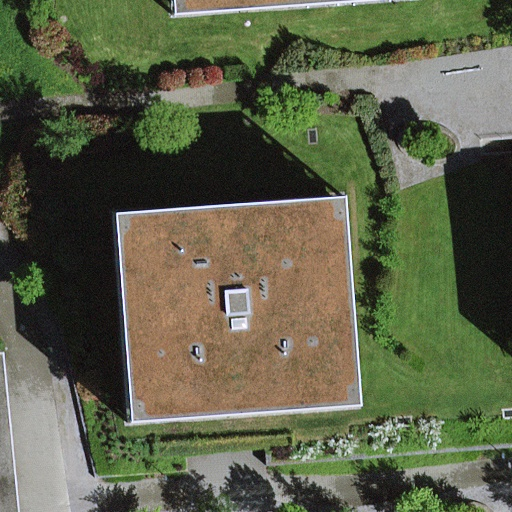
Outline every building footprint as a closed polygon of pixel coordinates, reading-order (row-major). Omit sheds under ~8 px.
[(170,0),(172,17),(397,0),(270,0),(264,0),(263,0),(170,0)] [(127,425),(358,408),(343,198),(334,198),(347,379),(303,382),(305,402),(178,412),(177,391),(134,395),(124,257),(144,256),(141,213),(111,215),(127,425)] [(177,391),(178,412),(305,402),(303,382),(347,379),(334,198),(141,213),(144,256),(124,257),(134,395),(177,391)] [(19,511),(4,354),(0,354),(0,427),(8,511),(19,511)] [(0,511),(8,511),(0,427),(0,511)]
